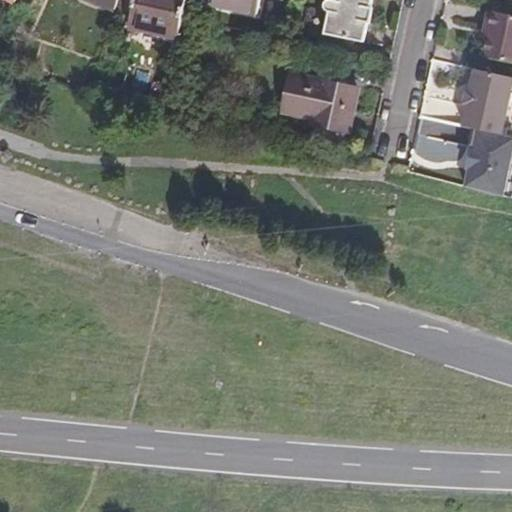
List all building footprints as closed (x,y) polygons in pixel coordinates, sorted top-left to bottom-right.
[(78,0),(110,14),(114,0),(78,0)] [(129,0),(123,27),(172,38),(180,0),(129,0)] [(206,0),(205,6),(252,16),(255,0),(206,0)] [(317,33),(357,41),(362,17),(365,0),(321,0),(318,3),(317,8),(321,12),(317,33)] [(481,28),(478,40),(475,57),(511,64),(511,18),(480,12),(478,18),(476,27),(481,28)] [(482,126),(511,132),(511,72),(479,65),(477,76),(474,87),(471,101),(467,123),(482,126)] [(346,117),(351,91),(283,77),(275,116),(304,122),(302,132),(341,139),(346,117)] [(511,193),(511,132),(482,126),(480,135),(478,144),(473,166),(469,184),(511,193)]
